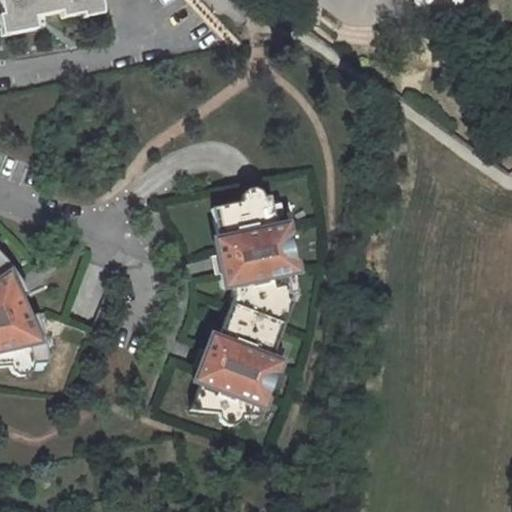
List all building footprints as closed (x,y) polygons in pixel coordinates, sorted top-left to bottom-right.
[(0,0),(0,20),(3,36),(35,30),(33,18),(61,13),(62,19),(101,12),(98,0),(0,0)] [(232,299),(218,336),(210,333),(192,378),(199,382),(196,390),(205,394),(200,408),(218,411),(218,415),(219,417),(222,422),(223,422),(231,423),(237,417),(238,413),(245,414),(250,402),(268,357),(277,334),(267,330),(272,318),(278,302),(289,300),(283,273),(273,227),(265,195),(260,196),(258,191),(253,188),(244,190),(239,195),(239,201),(208,207),(215,240),(212,240),(223,289),(230,288),(232,299)] [(273,227),(283,273),(294,270),(284,225),(273,227)] [(0,369),(3,369),(5,373),(9,376),(15,378),(17,378),(22,376),(25,373),(27,371),(28,366),(27,360),(40,359),(36,339),(30,319),(21,322),(11,302),(16,299),(8,284),(12,281),(7,274),(0,265),(0,369)] [(278,302),(272,318),(281,322),(289,300),(278,302)] [(277,334),(281,322),(272,318),(267,330),(277,334)] [(259,406),(277,360),(268,357),(250,402),(259,406)] [(196,390),(190,407),(200,408),(205,394),(196,390)]
